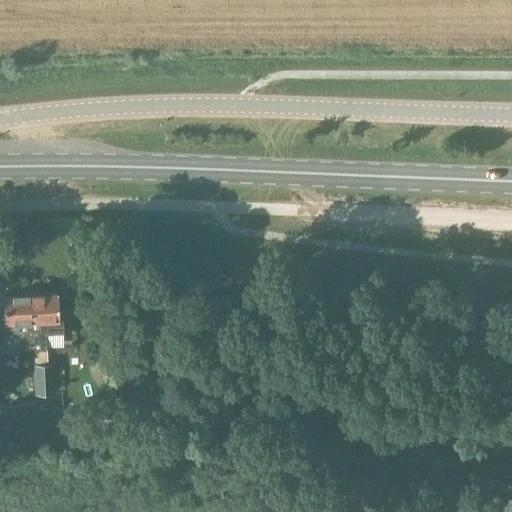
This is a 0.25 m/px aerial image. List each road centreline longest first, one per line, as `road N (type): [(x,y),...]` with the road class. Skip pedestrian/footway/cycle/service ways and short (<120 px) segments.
road 1 (unclassified): [(0,119),(200,105),(511,116)]
road 2 (primary): [(0,167),(511,182)]
